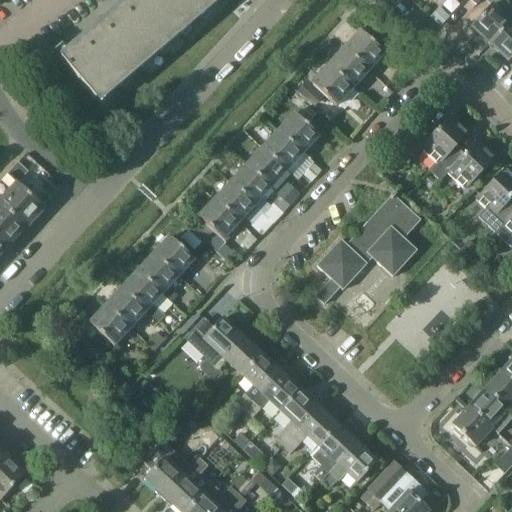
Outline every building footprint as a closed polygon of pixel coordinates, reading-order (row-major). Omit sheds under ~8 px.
[(129,0),(62,58),(61,57),(60,58),(95,99),(100,104),(118,84),(120,86),(138,67),(141,69),(158,50),(161,52),(178,33),(181,35),(199,16),(201,18),(217,0),(129,0)] [(489,44),(509,23),(511,19),(511,7),(504,0),(483,0),(491,7),(472,27),(489,44)] [(439,8),(429,18),(440,28),(449,17),(439,8)] [(511,19),(509,23),(489,44),(508,61),(511,56),(511,19)] [(343,49),(367,71),(383,54),(359,32),(343,49)] [(367,71),(343,49),(328,66),(352,88),(367,71)] [(352,88),(328,66),(312,83),(325,95),(336,105),(352,88)] [(308,80),(297,93),(314,108),(325,95),(312,83),(308,80)] [(308,106),(297,117),(293,114),(277,132),(301,154),(318,136),(306,125),(316,113),(308,106)] [(424,128),(405,149),(414,157),(420,150),(437,165),(449,152),(450,153),(467,133),(450,117),(433,137),(424,128)] [(301,154),(277,132),(261,149),(286,172),(301,154)] [(437,165),(430,172),(440,181),(447,174),(464,189),(493,157),(476,142),(459,161),(450,153),(449,152),(437,165)] [(286,172),(261,149),(245,166),(270,189),(286,172)] [(26,153),(20,162),(38,174),(34,180),(44,187),(47,182),(53,187),(60,178),(26,153)] [(302,174),(312,183),(321,173),(311,164),(302,174)] [(43,209),(16,184),(27,173),(19,165),(0,184),(0,240),(7,247),(43,209)] [(270,189),(245,166),(230,183),(254,206),(270,189)] [(511,216),(511,209),(506,204),(511,197),(511,174),(505,168),(476,201),(486,210),(479,218),(485,224),(496,234),(511,216)] [(278,190),(291,201),(300,192),(287,181),(278,190)] [(254,206),(230,183),(214,200),(238,223),(254,206)] [(326,304),(329,300),(340,288),(343,291),(373,259),(393,278),(416,252),(403,240),(420,222),(393,197),(347,245),(341,240),(317,266),(331,279),(317,295),(326,304)] [(226,243),(223,240),(238,223),(214,200),(189,227),(216,253),(226,243)] [(511,248),(511,216),(496,234),(511,248)] [(256,231),(263,236),(274,224),(268,218),(256,231)] [(202,242),(189,230),(182,237),(195,249),(202,242)] [(152,254),(177,278),(193,260),(168,237),(152,254)] [(179,295),(169,286),(177,278),(152,254),(136,271),(161,295),(163,293),(173,302),(179,295)] [(166,316),(153,303),(161,295),(136,271),(120,288),(145,312),(147,310),(159,322),(166,316)] [(105,305),(129,329),(145,312),(120,288),(105,305)] [(129,329),(105,305),(88,323),(113,346),(129,329)] [(224,358),(245,335),(239,329),(237,331),(225,320),(215,330),(206,321),(187,341),(209,361),(201,370),(207,376),(208,375),(216,366),(224,358)] [(147,345),(154,352),(163,342),(156,335),(147,345)] [(245,335),(224,358),(243,376),(263,355),(252,345),(253,343),(245,335)] [(263,355),(243,376),(254,386),(230,412),(238,420),(241,417),(240,416),(244,412),(283,370),(277,364),(275,367),(263,355)] [(511,361),(503,372),(511,379),(511,361)] [(215,382),(224,373),(216,366),(208,375),(215,382)] [(283,370),(244,412),(252,419),(270,400),(281,411),(301,390),(290,380),(292,378),(283,370)] [(487,389),(508,409),(511,403),(511,379),(503,372),(487,389)] [(491,426),(494,428),(499,434),(511,419),(511,412),(508,409),(487,389),(470,407),(491,426)] [(293,422),(276,440),(284,447),(301,429),(322,406),(316,400),(314,402),(301,390),(281,411),(293,422)] [(322,406),(301,429),(284,447),(291,454),(308,436),(319,446),(320,447),(339,426),(328,416),(330,413),(322,406)] [(494,428),(491,426),(470,407),(453,426),(476,447),(494,428)] [(123,417),(139,431),(147,422),(130,408),(123,417)] [(322,481),(359,441),(354,436),(352,437),(339,426),(320,447),(319,446),(311,455),(323,466),(315,474),(322,481)] [(241,435),(235,442),(244,451),(251,444),(241,435)] [(359,441),(322,481),(330,489),(338,480),(340,481),(348,472),(358,482),(378,461),(366,451),(368,449),(359,441)] [(253,459),(260,452),(251,444),(244,451),(253,459)] [(506,474),(511,467),(511,448),(497,465),(506,474)] [(162,500),(201,459),(193,451),(176,469),(165,459),(145,481),(157,492),(155,494),(162,500)] [(0,500),(0,498),(23,475),(24,473),(4,454),(0,458),(0,511),(2,511),(6,506),(0,500)] [(203,494),(192,484),(209,466),(201,459),(162,500),(170,507),(172,505),(178,511),(186,511),(203,494)] [(213,483),(203,494),(186,511),(221,511),(238,494),(231,487),(224,494),(213,483)] [(375,511),(388,497),(381,490),(367,504),(375,511)] [(391,511),(429,511),(409,493),(391,511)] [(238,494),(221,511),(242,511),(241,510),(248,502),(238,494)]
